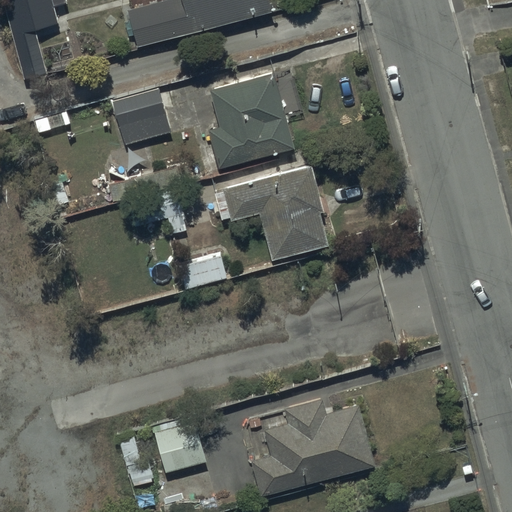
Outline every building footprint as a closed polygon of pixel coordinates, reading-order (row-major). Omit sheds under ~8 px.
[(64,0),(2,0),(22,77),(45,72),(33,27),(56,21),(51,4),(65,1),(64,0)] [(150,0),(125,7),(136,44),(270,7),(268,0),(150,0)] [(294,144),(285,113),(299,109),(291,77),(277,80),(274,69),(209,87),(218,123),(206,126),(216,165),(294,144)] [(157,86),(111,99),(124,143),(170,130),(157,86)] [(186,161),(107,183),(111,199),(191,178),(186,161)] [(322,206),(310,162),(213,188),(221,219),(258,209),(271,256),(327,241),(318,207),(322,206)] [(126,199),(134,224),(167,215),(171,228),(186,224),(175,185),(126,199)] [(28,186),(0,193),(0,256),(7,282),(49,271),(28,186)] [(177,262),(183,286),(226,275),(220,252),(177,262)] [(301,306),(292,266),(271,271),(280,311),(301,306)] [(208,293),(209,296),(185,302),(190,322),(268,303),(263,283),(215,295),(214,292),(208,293)] [(99,325),(104,343),(182,324),(177,306),(99,325)] [(68,307),(28,318),(49,395),(89,384),(68,307)] [(193,346),(197,345),(199,353),(276,333),(271,314),(194,335),(195,341),(191,342),(193,346)] [(249,458),(258,493),(374,463),(358,402),(326,410),(322,395),(282,405),(286,420),(263,426),(270,453),(249,458)] [(152,424),(163,470),(206,459),(195,413),(152,424)] [(140,429),(117,436),(129,483),(153,477),(140,429)] [(0,506),(17,502),(8,461),(0,463),(0,508),(1,508),(0,506)]
